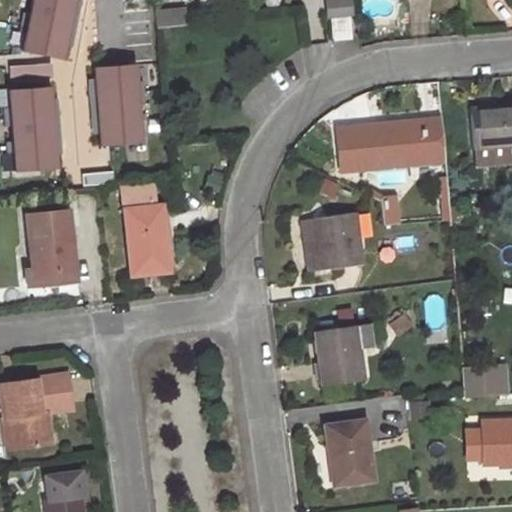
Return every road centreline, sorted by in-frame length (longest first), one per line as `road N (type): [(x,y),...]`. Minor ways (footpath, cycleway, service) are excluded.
road 1 (residential): [(246,322),(244,209),(272,132),(350,76),(511,53)]
road 2 (residential): [(277,511),(246,322)]
road 3 (residential): [(101,335),(116,376),(133,511)]
road 4 (residential): [(101,335),(246,322)]
